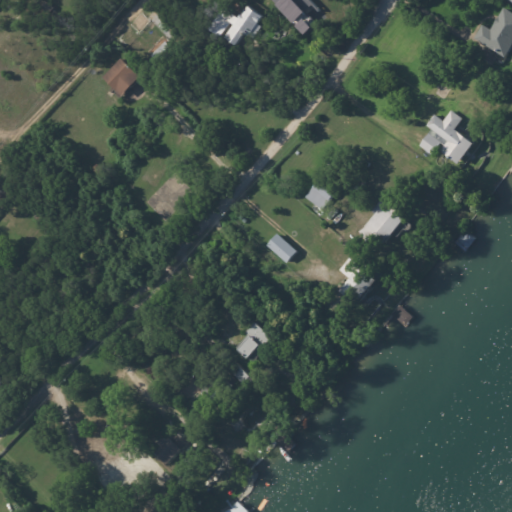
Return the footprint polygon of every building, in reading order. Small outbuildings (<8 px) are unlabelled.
[(325,18),(309,0),(272,0),(305,37),(325,18)] [(511,49),(508,56),(477,37),(486,23),(494,28),(507,6),(511,9),(511,49)] [(245,36),(237,48),(225,40),(248,7),(263,18),(258,26),(262,28),(253,41),(245,36)] [(169,43),(179,53),(164,67),(153,56),(167,41),(169,43)] [(142,78),(124,97),(104,79),(124,58),(144,77),(142,78)] [(274,83),(270,87),(266,81),(276,72),(281,78),(274,83)] [(469,152),(461,163),(455,159),(454,160),(450,156),(443,150),(447,145),(443,142),(434,155),(421,145),(433,129),(428,125),(436,114),(445,120),(453,110),(464,118),(457,129),(476,143),(469,152)] [(92,169),(97,164),(103,170),(98,175),(92,169)] [(327,172),(343,184),(324,210),(307,197),(326,171),(327,172)] [(403,213),(407,218),(386,243),(377,236),(369,241),(361,232),(367,227),(366,226),(376,214),(374,211),(383,199),(399,207),(403,213)] [(279,233),(299,251),(288,263),(268,245),(279,233)] [(378,280),(358,305),(341,291),(351,278),(341,270),(351,258),(378,280)] [(265,348),(262,346),(251,359),(237,348),(249,335),(247,333),(256,322),(274,338),(265,348)] [(220,344),(252,377),(245,384),(213,351),(220,344)] [(232,386),(216,406),(200,393),(217,372),(226,378),(230,373),(236,377),(231,383),(233,385),(232,386)] [(180,431),(190,442),(168,465),(156,453),(163,447),(160,444),(165,438),(168,442),(179,430),(180,431)] [(160,479),(165,484),(166,483),(180,498),(170,507),(174,511),(156,511),(155,511),(153,511),(133,511),(131,509),(152,490),(140,477),(151,466),(161,477),(160,478),(160,479)]
